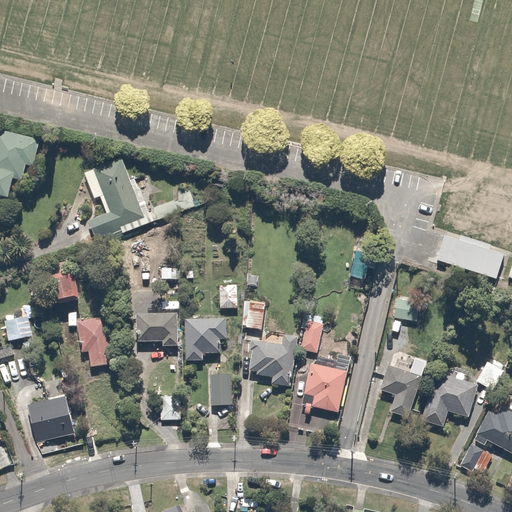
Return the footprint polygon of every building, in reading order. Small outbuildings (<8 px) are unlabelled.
[(35,145),(0,137),(0,203),(10,206),(15,182),(18,183),(21,172),(29,174),(35,145)] [(73,230),(80,246),(139,223),(116,163),(78,178),(89,206),(95,203),(101,219),(73,230)] [(502,258),(440,242),(434,266),(496,282),(502,258)] [(72,269),(37,275),(44,313),(79,307),(72,269)] [(175,274),(153,274),(153,288),(175,288),(175,274)] [(234,291),(213,291),(213,314),(234,315),(234,291)] [(407,305),(389,302),(385,325),(403,328),(407,305)] [(260,308),(238,307),(237,335),(259,336),(260,308)] [(174,355),(173,319),(129,319),(129,351),(155,351),(155,355),(174,355)] [(20,323),(0,325),(0,349),(22,345),(20,323)] [(98,325),(66,327),(67,350),(75,349),(76,362),(81,361),(81,375),(102,374),(101,357),(105,357),(104,343),(99,344),(98,325)] [(221,326),(178,326),(179,370),(199,370),(199,364),(210,364),(210,359),(215,359),(215,346),(221,346),(221,326)] [(319,329),(302,326),(297,357),(314,359),(319,329)] [(285,394),(293,342),(279,339),(277,351),(246,346),(241,378),(248,379),(247,384),(264,386),(263,390),(285,394)] [(409,367),(386,365),(384,377),(374,376),(369,401),(383,404),(380,422),(406,426),(414,374),(408,373),(409,367)] [(498,375),(483,367),(471,388),(487,397),(498,375)] [(335,418),(343,375),(306,370),(299,402),(310,404),(308,414),(335,418)] [(475,392),(434,379),(418,427),(438,434),(442,420),(464,427),(475,392)] [(225,380),(198,380),(198,414),(226,414),(225,380)] [(44,403),(21,409),(31,447),(70,436),(59,399),(44,403)] [(170,405),(150,404),(149,429),(169,430),(170,405)] [(510,464),(511,461),(511,417),(490,405),(465,446),(481,456),(485,449),(510,464)] [(486,465),(465,453),(452,475),(472,487),(486,465)] [(214,511),(210,501),(192,508),(193,511),(214,511)]
